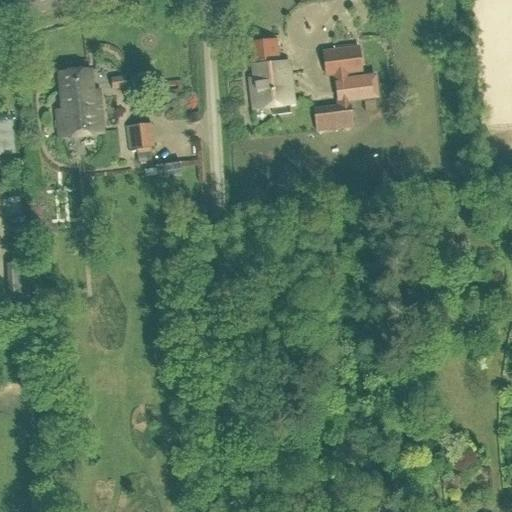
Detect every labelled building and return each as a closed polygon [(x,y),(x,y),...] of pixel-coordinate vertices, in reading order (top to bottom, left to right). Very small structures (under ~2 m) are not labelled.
[(253,110),(293,105),(288,62),(279,63),(276,40),(250,43),(254,79),(249,79),(253,110)] [(332,77),(336,106),(313,109),(315,134),(353,128),(351,109),(354,109),(353,101),(378,98),(375,74),(350,77),(350,75),(362,73),(358,46),(321,52),(324,78),(332,77)] [(59,138),(102,135),(98,91),(93,91),(90,70),(58,73),(61,110),(56,111),(59,138)] [(363,102),(364,113),(376,112),(375,101),(363,102)] [(154,149),(152,124),(125,127),(128,153),(134,152),(135,163),(152,162),(151,149),(154,149)]
